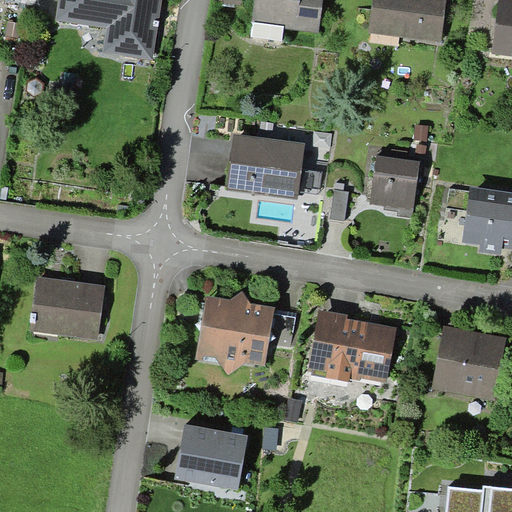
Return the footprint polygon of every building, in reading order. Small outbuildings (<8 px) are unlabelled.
[(58,0),(55,20),(107,27),(103,53),(153,61),(162,0),(58,0)] [(255,0),(252,22),(253,22),(284,26),(284,28),(319,33),(322,0),(255,0)] [(446,0),(372,0),(369,33),(442,42),(446,0)] [(511,0),(499,0),(492,53),(511,55),(511,0)] [(284,26),(253,22),(251,36),(282,40),(284,28),(284,26)] [(428,125),(415,124),(414,139),(427,140),(428,125)] [(332,133),(313,131),(311,146),(330,148),(332,133)] [(305,143),(234,133),(226,190),(298,200),(305,143)] [(427,146),(417,144),(415,155),(425,157),(427,146)] [(392,148),(391,157),(406,159),(408,151),(392,148)] [(391,157),(377,155),(370,204),(385,206),(414,210),(420,161),(406,159),(391,157)] [(511,191),(470,186),(463,242),(480,245),(479,252),(501,255),(502,248),(511,249),(511,191)] [(349,192),(334,189),(329,218),(344,220),(349,192)] [(413,218),(414,210),(385,206),(384,209),(398,211),(397,216),(413,218)] [(106,285),(38,276),(30,331),(99,339),(106,285)] [(231,299),(207,295),(196,359),(203,360),(203,355),(216,357),(228,375),(245,362),(264,365),(268,343),(274,309),(275,306),(251,302),(242,291),(231,299)] [(297,313),(274,309),(268,343),(291,347),(297,313)] [(387,384),(397,327),(348,318),(348,314),(319,309),(307,371),(311,372),(310,375),(349,382),(350,379),(360,381),(361,379),(387,384)] [(506,337),(444,325),(432,389),(494,401),(506,337)] [(303,401),(288,398),(283,419),(299,422),(303,401)] [(248,436),(184,424),(174,479),(238,491),(248,436)] [(276,450),(278,428),(264,427),(263,449),(276,450)] [(445,511),(511,511),(511,487),(484,485),(483,489),(448,486),(445,511)]
